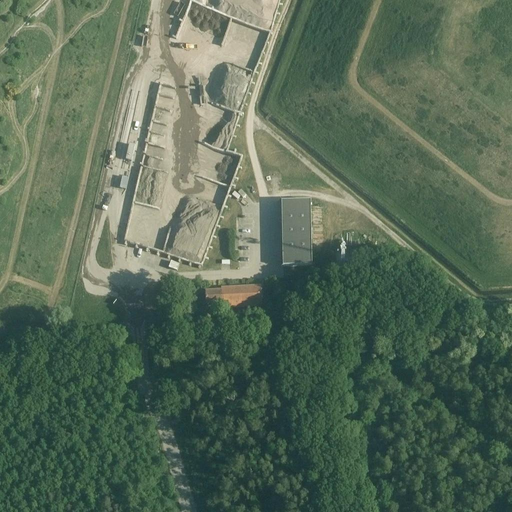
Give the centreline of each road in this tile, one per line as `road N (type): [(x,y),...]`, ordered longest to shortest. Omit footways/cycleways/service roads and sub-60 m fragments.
road 1 (track): [(511,318),(0,343)]
road 2 (track): [(134,0),(55,290),(37,321),(0,328)]
road 3 (unclassified): [(188,511),(140,371),(139,334)]
